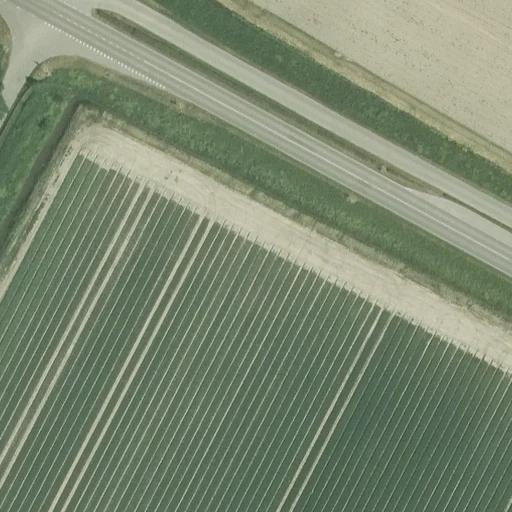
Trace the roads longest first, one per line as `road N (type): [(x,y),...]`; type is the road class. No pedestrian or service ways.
road 1 (tertiary): [(511,263),(54,14)]
road 2 (unclassified): [(511,219),(108,0)]
